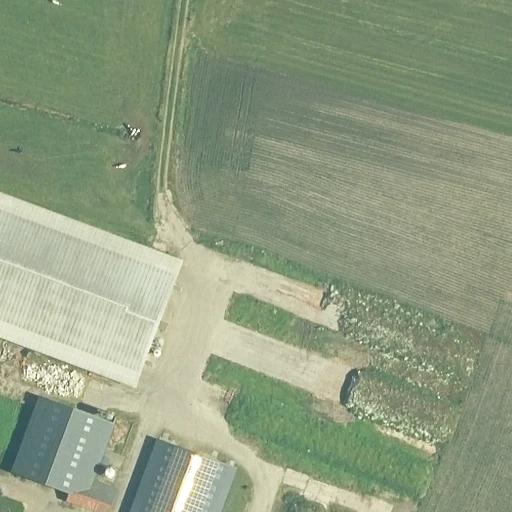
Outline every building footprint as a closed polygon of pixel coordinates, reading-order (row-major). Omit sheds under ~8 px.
[(0,197),(0,336),(133,386),(178,264),(0,197)] [(436,361),(450,348),(436,333),(422,347),(436,361)] [(0,447),(0,473),(10,477),(12,473),(69,494),(66,501),(96,511),(109,511),(118,490),(93,481),(100,461),(119,468),(124,457),(104,450),(114,424),(40,397),(19,455),(0,447)] [(220,511),(236,470),(158,442),(132,511),(220,511)] [(0,511),(23,511),(26,505),(0,495),(0,511)]
